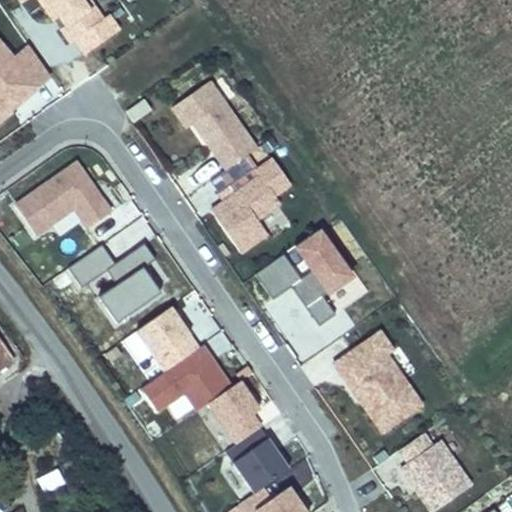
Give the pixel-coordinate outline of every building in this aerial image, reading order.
[(39,0),(78,56),(114,32),(91,0),(15,0),(23,10),(38,0),(39,0)] [(24,43),(14,52),(0,37),(0,119),(52,73),(24,43)] [(217,171),(255,146),(209,76),(171,101),(217,171)] [(131,119),(150,110),(144,98),(125,107),(131,119)] [(189,191),(219,169),(208,154),(178,176),(189,191)] [(77,157),(8,201),(33,239),(54,226),(57,230),(77,217),(85,229),(113,212),(77,157)] [(205,204),(239,254),(268,234),(255,214),(293,188),(272,157),(205,204)] [(320,295),(353,273),(320,224),(284,248),(286,250),(252,274),(284,321),(305,307),(316,322),(332,312),(320,295)] [(355,273),(331,292),(343,308),(367,289),(355,273)] [(315,350),(353,326),(342,310),(305,333),(315,350)] [(377,329),(329,359),(376,434),(424,404),(377,329)] [(0,369),(12,360),(0,342),(0,369)] [(428,511),(430,511),(471,482),(428,425),(373,467),(401,504),(415,494),(428,511)] [(35,476),(41,491),(62,483),(56,468),(35,476)] [(263,486),(242,499),(250,511),(307,511),(289,483),(269,496),(263,486)]
